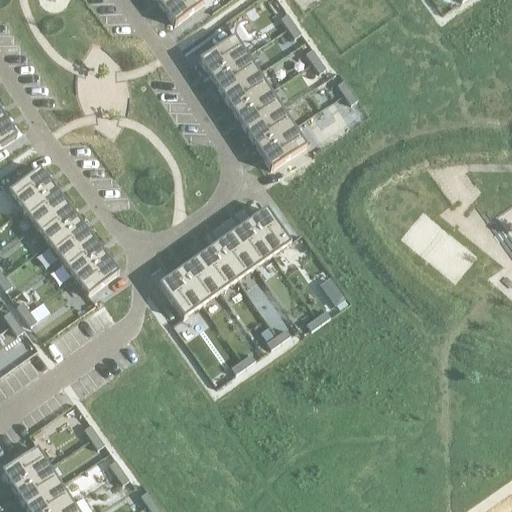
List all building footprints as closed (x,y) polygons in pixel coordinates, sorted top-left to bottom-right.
[(152,0),(161,11),(174,0),(152,0)] [(199,0),(174,0),(161,11),(175,28),(204,6),(199,0)] [(287,18),(280,22),(287,32),(294,27),(287,18)] [(294,27),(287,32),(294,42),(301,37),(294,27)] [(234,40),(199,63),(211,82),(247,59),(234,40)] [(312,53),(305,58),(312,67),(319,63),(312,53)] [(247,59),(211,82),(223,100),(258,77),(247,59)] [(319,63),(312,67),(319,77),(326,73),(319,63)] [(258,77),(223,100),(235,118),(270,95),(258,77)] [(344,84),(337,89),(344,99),(351,94),(344,84)] [(351,94),(344,99),(351,108),(357,104),(351,94)] [(270,95),(235,118),(246,136),(282,113),(270,95)] [(282,113),(246,136),(258,154),(294,131),(282,113)] [(4,121),(0,123),(0,150),(17,140),(4,121)] [(294,131),(258,154),(271,173),(306,150),(294,131)] [(39,172),(8,195),(22,213),(53,189),(39,172)] [(53,189),(22,213),(35,230),(66,207),(53,189)] [(66,207),(35,230),(48,248),(79,224),(66,207)] [(266,212),(248,225),(272,260),(291,247),(266,212)] [(79,224),(48,248),(61,265),(92,241),(79,224)] [(248,225),(230,237),(255,272),(272,260),(248,225)] [(230,237),(212,250),(237,285),(255,272),(230,237)] [(92,241),(61,265),(74,282),(105,258),(92,241)] [(212,250),(195,262),(219,297),(237,285),(212,250)] [(105,258),(74,282),(87,300),(119,276),(105,258)] [(195,262),(177,275),(202,309),(219,297),(195,262)] [(177,275),(159,288),(183,322),(202,309),(177,275)] [(5,280),(0,283),(0,287),(5,295),(11,290),(5,280)] [(340,294),(330,302),(335,308),(345,301),(340,294)] [(23,306),(16,311),(23,320),(29,316),(23,306)] [(9,315),(3,320),(10,330),(16,325),(9,315)] [(326,315),(316,322),(321,328),(330,321),(326,315)] [(29,316),(23,320),(30,330),(36,326),(29,316)] [(316,322),(306,328),(311,335),(321,328),(316,322)] [(16,325),(10,330),(17,339),(23,335),(16,325)] [(286,333),(276,340),(281,346),(290,339),(286,333)] [(276,340),(266,347),(271,353),(281,346),(276,340)] [(250,358),(241,365),(245,371),(255,364),(250,358)] [(241,365),(231,372),(235,378),(245,371),(241,365)] [(90,429),(83,434),(90,444),(97,439),(90,429)] [(97,439),(90,444),(97,453),(104,449),(97,439)] [(37,452),(1,475),(13,494),(49,471),(37,452)] [(115,464),(108,469),(115,479),(122,474),(115,464)] [(49,471),(13,494),(25,511),(61,489),(49,471)] [(122,474),(115,479),(122,489),(129,484),(122,474)] [(61,489),(25,511),(64,511),(73,507),(61,489)] [(147,495),(140,500),(147,510),(154,505),(147,495)]
